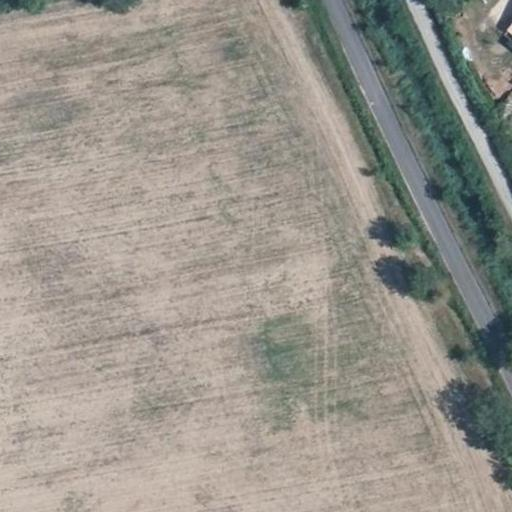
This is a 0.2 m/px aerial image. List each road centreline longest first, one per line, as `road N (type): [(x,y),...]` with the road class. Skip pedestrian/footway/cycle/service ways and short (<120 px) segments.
road 1 (unclassified): [(334,0),(511,375)]
road 2 (unclassified): [(511,194),(416,0)]
